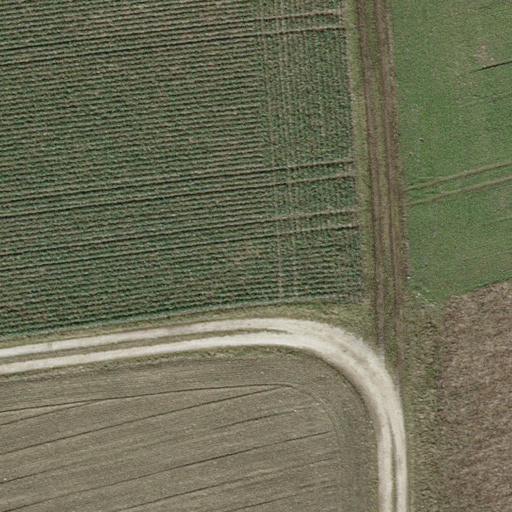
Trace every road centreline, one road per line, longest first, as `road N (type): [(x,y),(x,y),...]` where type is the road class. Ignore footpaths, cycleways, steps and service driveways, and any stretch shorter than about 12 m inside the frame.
road 1 (track): [(0,364),(242,335),(335,347),(362,362),(378,390),(391,511)]
road 2 (track): [(378,390),(398,341),(379,0)]
